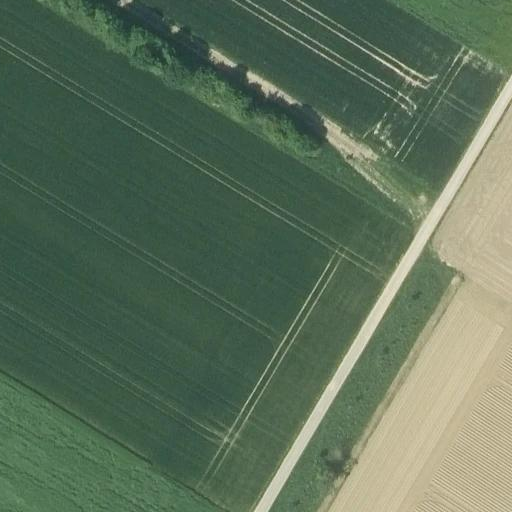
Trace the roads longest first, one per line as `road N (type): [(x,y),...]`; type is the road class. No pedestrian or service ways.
road 1 (track): [(511,84),(260,511)]
road 2 (track): [(442,202),(100,0)]
